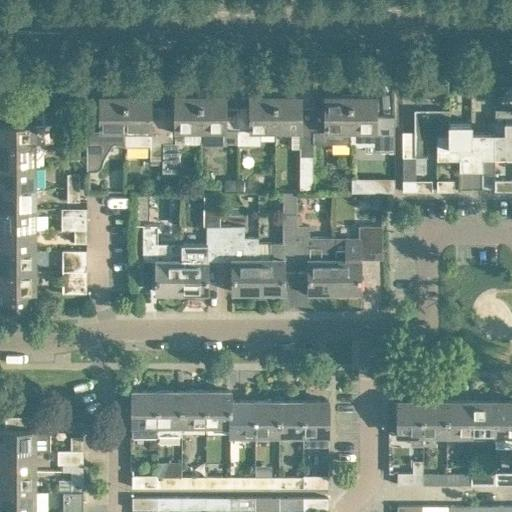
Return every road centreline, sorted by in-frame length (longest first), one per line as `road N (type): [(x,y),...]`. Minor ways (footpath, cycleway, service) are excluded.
road 1 (residential): [(0,32),(511,18)]
road 2 (residential): [(0,342),(65,341),(108,329),(368,328)]
road 3 (residential): [(368,328),(427,322),(432,231),(511,231)]
road 4 (unclassified): [(344,511),(369,477),(368,328)]
